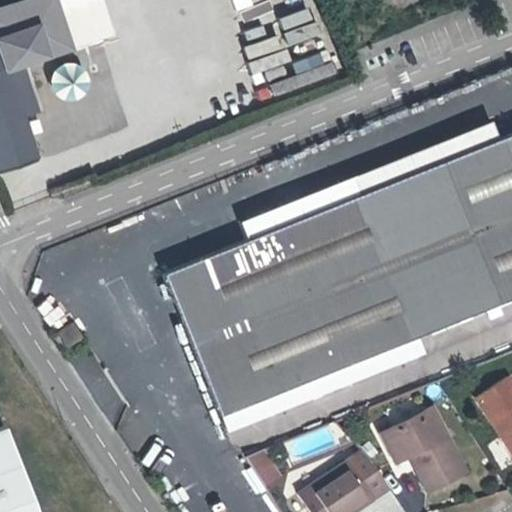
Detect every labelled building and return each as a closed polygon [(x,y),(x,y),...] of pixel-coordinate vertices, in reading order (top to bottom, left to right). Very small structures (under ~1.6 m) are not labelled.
[(0,38),(0,174),(40,162),(9,70),(25,64),(51,56),(41,27),(64,19),(57,0),(41,0),(1,13),(9,36),(0,38)] [(75,0),(72,1),(77,35),(108,30),(103,0),(75,0)] [(265,0),(231,0),(237,20),(268,11),(265,0)] [(1,13),(0,13),(0,38),(9,36),(1,13)] [(64,19),(41,27),(51,56),(73,49),(64,19)] [(271,96),(305,84),(300,72),(330,61),(320,36),(284,49),(288,62),(262,71),(271,96)] [(25,64),(9,70),(26,119),(42,113),(25,64)] [(88,103),(58,111),(64,135),(94,127),(88,103)] [(511,293),(511,131),(158,270),(211,410),(511,293)] [(79,337),(71,322),(51,333),(62,349),(79,337)] [(511,385),(505,374),(475,395),(511,451),(511,385)] [(440,439),(450,433),(434,408),(424,414),(440,439)] [(118,430),(132,458),(166,441),(152,414),(118,430)] [(470,465),(450,433),(440,439),(424,414),(396,431),(393,425),(379,434),(397,461),(409,453),(431,487),(470,465)] [(31,511),(1,428),(0,428),(0,511),(31,511)] [(295,492),(308,511),(332,511),(342,506),(345,511),(350,511),(387,486),(369,459),(359,447),(341,460),(295,492)] [(263,448),(245,458),(261,486),(279,476),(263,448)]
